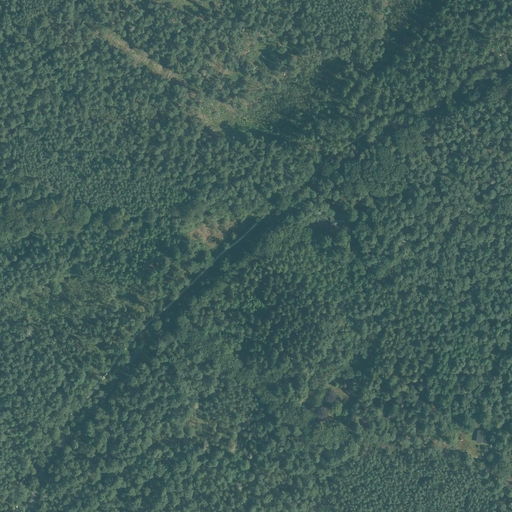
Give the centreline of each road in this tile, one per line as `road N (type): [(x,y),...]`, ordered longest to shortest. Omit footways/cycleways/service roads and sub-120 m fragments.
road 1 (tertiary): [(29,511),(47,462),(123,370),(280,215),(375,138),(511,67)]
road 2 (track): [(173,318),(308,420),(511,464)]
road 3 (track): [(0,230),(203,211)]
road 4 (track): [(109,220),(0,163)]
